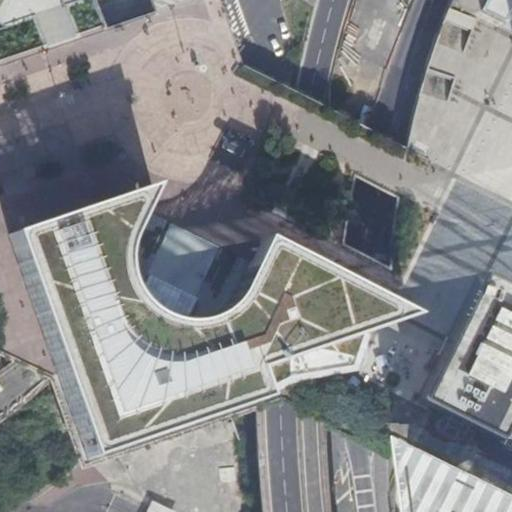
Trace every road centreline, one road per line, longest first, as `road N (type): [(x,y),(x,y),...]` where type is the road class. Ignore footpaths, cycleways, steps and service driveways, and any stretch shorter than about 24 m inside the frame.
road 1 (primary): [(339,0),(312,103),(279,307),(274,410),(283,511)]
road 2 (unclassified): [(261,0),(258,71),(199,214),(105,324),(0,405)]
road 3 (unclassified): [(201,58),(0,308)]
road 4 (unclassified): [(309,511),(363,209)]
road 5 (tertiary): [(366,511),(363,209)]
road 6 (unclassified): [(201,58),(35,211),(0,255)]
road 7 (tertiary): [(363,209),(400,64),(426,0)]
